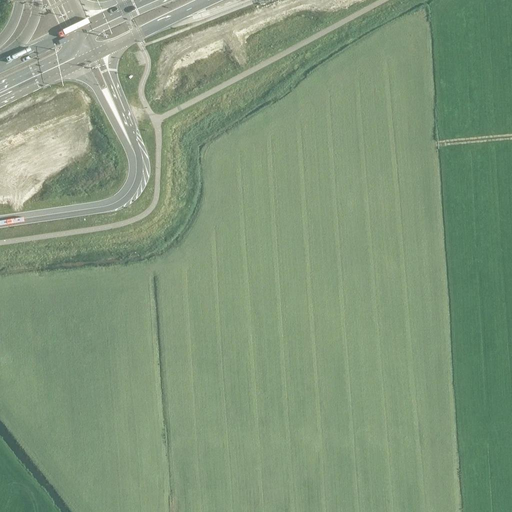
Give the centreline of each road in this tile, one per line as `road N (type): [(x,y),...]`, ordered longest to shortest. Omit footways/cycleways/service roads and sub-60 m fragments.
road 1 (unclassified): [(0,222),(124,196),(135,156),(113,106)]
road 2 (primary): [(95,52),(210,0)]
